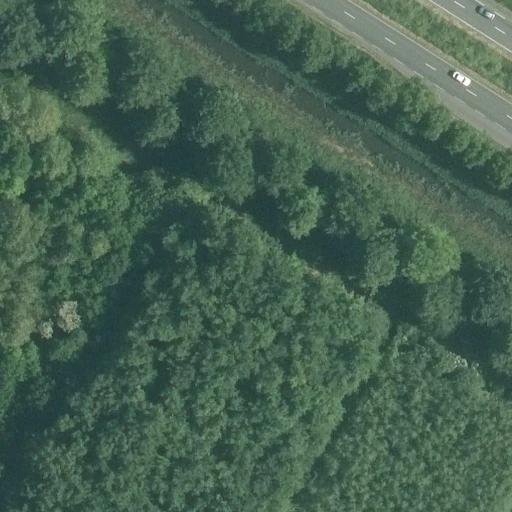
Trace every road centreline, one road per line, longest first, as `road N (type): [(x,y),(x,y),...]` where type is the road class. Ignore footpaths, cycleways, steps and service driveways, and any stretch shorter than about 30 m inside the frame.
road 1 (track): [(395,310),(269,511)]
road 2 (primary): [(316,0),(511,124)]
